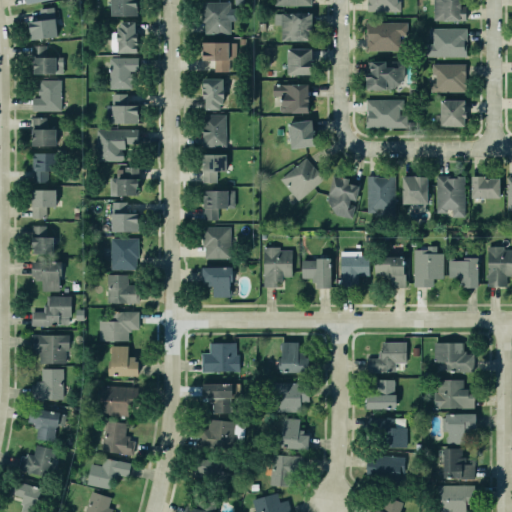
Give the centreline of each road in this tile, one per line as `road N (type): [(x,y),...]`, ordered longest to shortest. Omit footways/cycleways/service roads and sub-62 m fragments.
road 1 (residential): [(157,511),(175,415),(175,0)]
road 2 (residential): [(0,440),(8,364),(9,61),(0,0)]
road 3 (residential): [(176,317),(511,315)]
road 4 (residential): [(508,315),(509,511)]
road 5 (residential): [(343,315),(335,507)]
road 6 (residential): [(353,147),(511,148)]
road 7 (residential): [(345,0),(345,134),(353,147)]
road 8 (residential): [(492,148),(490,0)]
